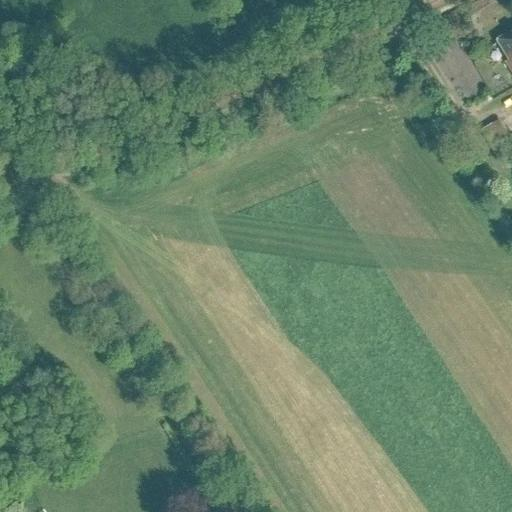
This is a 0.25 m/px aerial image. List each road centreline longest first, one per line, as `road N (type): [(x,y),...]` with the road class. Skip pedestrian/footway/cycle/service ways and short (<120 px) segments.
road 1 (track): [(441,0),(99,151),(0,185)]
road 2 (track): [(0,135),(36,179),(246,511)]
